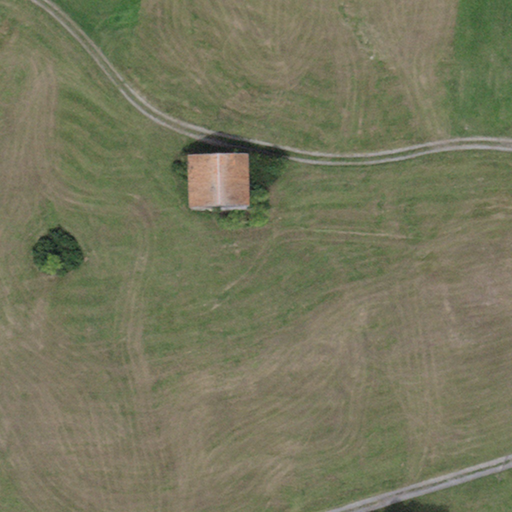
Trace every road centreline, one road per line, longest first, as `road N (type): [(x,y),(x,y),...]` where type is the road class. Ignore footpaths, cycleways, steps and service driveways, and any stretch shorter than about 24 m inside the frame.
road 1 (track): [(511,136),(474,131),(361,149),(230,131),(161,111),(53,0)]
road 2 (track): [(282,511),(511,444)]
